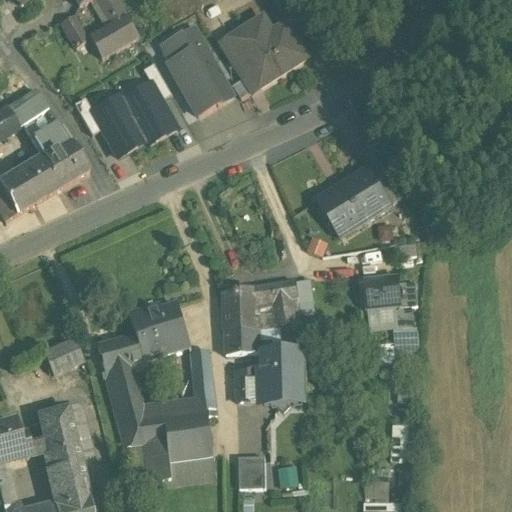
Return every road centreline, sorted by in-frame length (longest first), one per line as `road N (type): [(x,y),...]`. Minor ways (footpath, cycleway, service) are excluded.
road 1 (residential): [(446,0),(399,63),(350,98),(124,203)]
road 2 (residential): [(0,23),(124,203)]
road 3 (track): [(23,399),(87,385),(109,463),(106,511)]
road 4 (residential): [(124,203),(0,263)]
